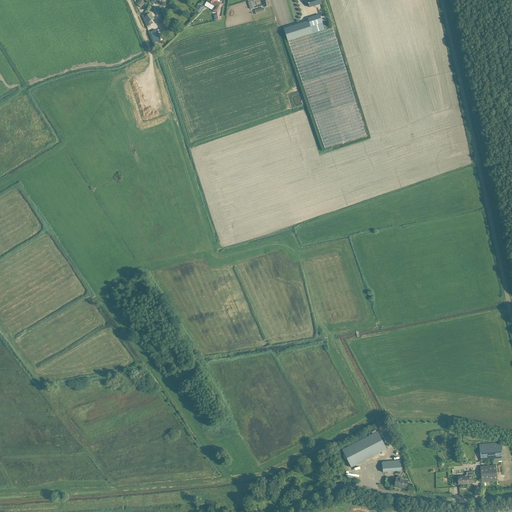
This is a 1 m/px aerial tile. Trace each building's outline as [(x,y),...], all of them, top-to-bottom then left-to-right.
[(208,0),(207,2),(215,7),(212,11),(217,14),(222,5),(217,1),(217,0),(208,0)] [(150,14),(145,17),(150,25),(153,23),(151,21),(154,19),(150,14)] [(333,27),(325,30),(320,14),(308,19),(308,21),(284,29),(325,148),(366,135),(333,27)] [(387,450),(378,431),(342,450),(351,468),(387,450)] [(501,443),(464,446),(466,463),(503,460),(501,443)] [(401,461),(382,462),(383,473),(402,471),(401,461)] [(498,481),(496,465),(480,467),(482,482),(498,481)] [(466,477),(458,478),(459,485),(474,483),(473,472),(467,473),(467,475),(465,475),(466,477)] [(399,487),(407,489),(408,480),(401,479),(402,478),(401,477),(399,476),(398,477),(398,478),(396,478),(395,487),(399,488),(399,487)]
